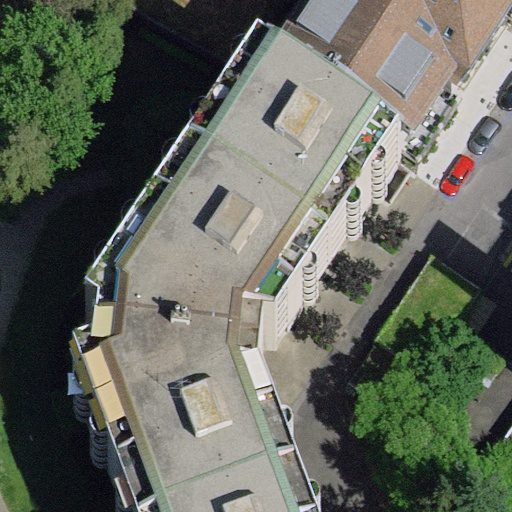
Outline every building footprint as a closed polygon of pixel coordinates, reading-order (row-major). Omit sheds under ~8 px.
[(106,0),(240,78),(292,0),(106,0)] [(511,0),(339,0),(281,88),(401,169),(443,105),(452,111),(509,26),(501,20),(511,2),(511,0)] [(191,176),(332,269),(401,169),(281,88),(267,79),(260,90),(252,86),(191,176)] [(332,269),(191,176),(88,328),(100,338),(100,357),(262,377),(267,350),(278,352),(332,269)] [(481,295),(440,266),(355,389),(396,418),(481,295)] [(262,377),(100,357),(98,373),(75,381),(122,511),(255,511),(297,497),(261,399),(262,377)] [(511,493),(511,447),(509,445),(485,474),(511,493)] [(302,511),(297,497),(255,511),(302,511)]
